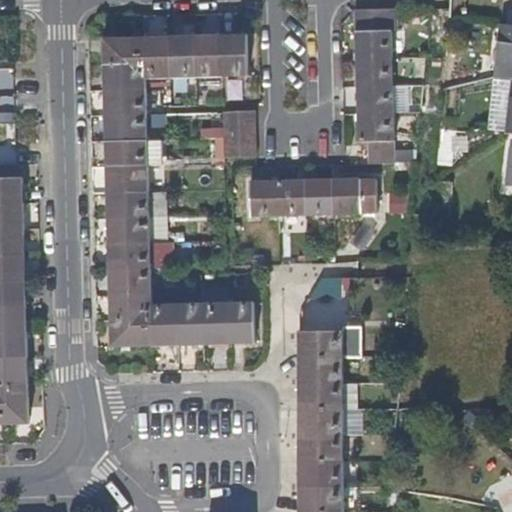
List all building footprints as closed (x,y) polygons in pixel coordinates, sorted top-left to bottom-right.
[(511,79),(511,25),(498,24),(491,77),(509,79),(511,79)] [(392,59),(391,33),(356,33),(357,61),(392,60),(392,59)] [(250,79),(248,36),(222,37),(223,79),(250,79)] [(223,79),(222,37),(196,38),(197,80),(223,79)] [(197,80),(196,38),(170,39),(171,81),(197,80)] [(145,64),(145,39),(103,40),(103,65),(145,64)] [(171,81),(170,39),(145,39),(145,64),(145,82),(171,81)] [(393,87),(392,60),(357,61),(358,88),(393,87)] [(147,89),(145,82),(145,64),(103,65),(104,90),(147,89)] [(511,79),(509,79),(503,134),(511,134),(511,79)] [(394,114),(393,87),(358,88),(359,115),(394,114)] [(147,116),(147,89),(104,90),(104,118),(147,116)] [(260,127),(259,112),(229,112),(226,114),(226,128),(260,127)] [(395,164),(394,114),(359,115),(359,144),(369,143),(369,165),(395,164)] [(148,140),(147,116),(104,118),(105,142),(148,140)] [(261,142),(260,127),(226,128),(227,144),(261,142)] [(148,166),(148,140),(105,142),(106,167),(148,166)] [(261,158),(261,142),(227,144),(228,159),(261,158)] [(0,205),(25,204),(25,166),(19,167),(0,166),(0,205)] [(150,192),(148,166),(106,167),(107,194),(150,192)] [(381,214),(379,179),(334,181),(335,216),(381,214)] [(397,214),(395,180),(379,181),(381,214),(397,214)] [(335,216),(334,181),(308,182),(309,216),(335,216)] [(284,217),(283,182),(256,183),(256,218),(284,217)] [(309,216),(308,182),(283,182),(284,217),(309,216)] [(151,218),(150,192),(107,194),(108,219),(151,218)] [(0,229),(26,229),(25,204),(0,205),(0,229)] [(151,244),(151,218),(108,219),(108,245),(151,244)] [(0,254),(27,254),(26,229),(0,229),(0,254)] [(152,270),(151,244),(108,245),(109,271),(152,270)] [(0,280),(27,279),(27,254),(0,254),(0,280)] [(153,295),(152,270),(109,271),(110,296),(153,295)] [(0,305),(29,304),(27,279),(0,280),(0,305)] [(154,323),(153,305),(153,295),(110,296),(111,323),(154,323)] [(208,345),(207,302),(179,304),(181,346),(208,345)] [(233,344),(232,302),(207,302),(208,345),(233,344)] [(258,344),(256,302),(232,302),(233,344),(258,344)] [(0,330),(31,330),(29,304),(0,305),(0,330)] [(181,346),(179,304),(153,305),(154,323),(154,347),(181,346)] [(154,347),(154,323),(111,323),(112,347),(154,347)] [(0,354),(31,354),(31,330),(0,330),(0,354)] [(343,359),(343,334),(301,334),(301,359),(343,359)] [(31,382),(31,354),(0,354),(0,381),(7,382),(31,382)] [(343,385),(343,359),(301,359),(301,385),(343,385)] [(0,419),(9,419),(7,382),(0,381),(0,419)] [(33,419),(31,382),(7,382),(9,419),(33,419)] [(343,411),(343,385),(301,385),(301,411),(343,411)] [(343,437),(343,411),(301,411),(301,436),(343,437)] [(343,462),(343,437),(301,436),(301,462),(343,462)] [(343,488),(343,462),(301,462),(301,488),(343,488)] [(342,511),(343,488),(301,488),(300,511),(342,511)]
